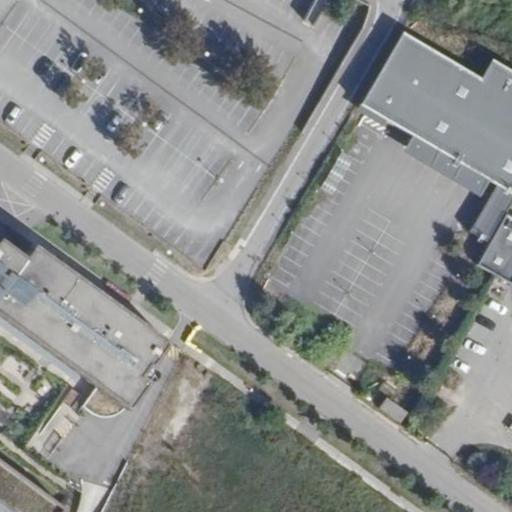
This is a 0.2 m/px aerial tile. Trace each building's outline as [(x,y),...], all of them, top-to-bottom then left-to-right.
[(399,34),(357,109),(494,186),(466,235),(486,246),(493,233),(505,213),(511,200),(511,74),(489,62),(479,80),(399,34)] [(511,244),(511,217),(505,213),(493,233),(511,244)] [(511,244),(493,233),(486,246),(475,266),(511,287),(511,244)] [(0,324),(115,408),(160,347),(31,253),(23,264),(0,247),(0,511),(43,511),(47,508),(0,473),(0,324)] [(385,397),(377,407),(397,423),(405,413),(385,397)] [(27,446),(50,460),(80,412),(57,398),(27,446)]
